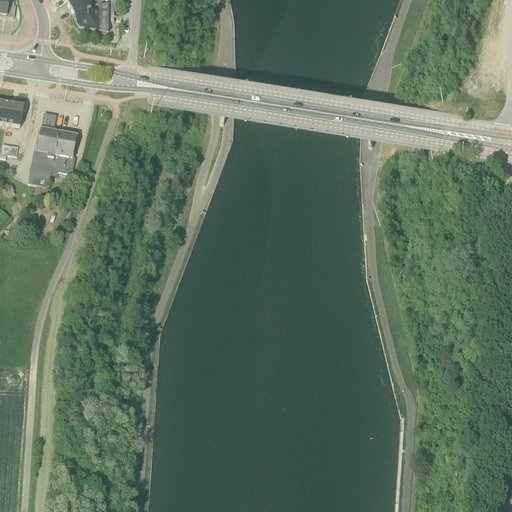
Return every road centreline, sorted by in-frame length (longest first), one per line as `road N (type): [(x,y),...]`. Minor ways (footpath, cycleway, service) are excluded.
road 1 (unclassified): [(21,511),(32,343),(113,121)]
road 2 (primary): [(509,146),(148,87)]
road 3 (unclassified): [(509,146),(495,511)]
road 4 (unclassified): [(509,146),(511,0)]
